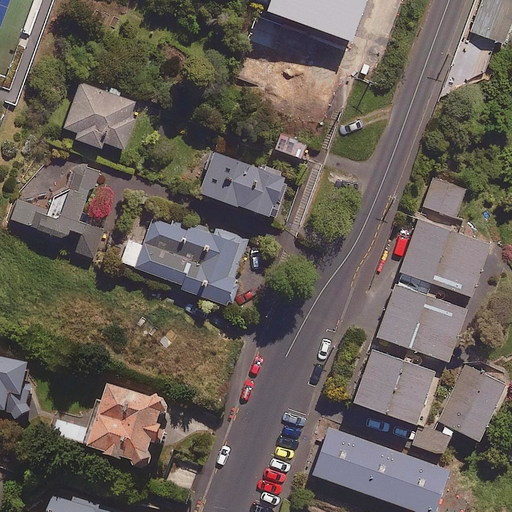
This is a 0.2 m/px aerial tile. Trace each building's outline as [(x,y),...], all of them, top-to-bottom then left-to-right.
[(273,0),(272,4),(357,35),(370,0),(273,0)] [(511,0),(481,0),(470,30),(503,42),(511,17),(511,0)] [(309,36),(265,19),(257,40),(275,47),(258,90),(293,104),(298,93),(307,96),(322,58),(311,54),(312,51),(304,48),(309,36)] [(134,99),(80,79),(61,130),(100,145),(103,139),(124,146),(135,115),(129,113),(134,99)] [(307,142),(280,133),(275,147),(302,157),(307,142)] [(286,174),(213,150),(200,189),(273,214),(286,174)] [(55,194),(49,210),(17,199),(11,217),(65,237),(69,226),(83,231),(77,250),(94,257),(104,229),(78,219),(96,169),(78,163),(70,187),(55,194)] [(466,187),(434,176),(401,269),(471,294),(490,242),(458,230),(463,216),(457,214),(466,187)] [(227,303),(250,238),(217,226),(215,233),(152,211),(140,243),(129,238),(121,260),(183,283),(182,287),(227,303)] [(467,306),(397,281),(377,334),(448,359),(467,306)] [(188,313),(194,296),(179,290),(176,296),(162,290),(152,316),(135,310),(131,319),(112,312),(109,321),(69,306),(61,329),(125,353),(123,360),(147,369),(149,364),(188,378),(198,353),(204,355),(215,323),(188,313)] [(435,368),(371,346),(352,399),(416,421),(435,368)] [(0,410),(9,412),(14,420),(32,409),(28,402),(31,386),(24,385),(28,363),(0,357),(0,410)] [(455,427),(480,439),(506,382),(465,363),(439,420),(437,419),(432,429),(424,425),(416,443),(442,456),(455,427)] [(88,445),(86,449),(131,463),(134,468),(152,458),(149,451),(151,444),(155,446),(162,425),(157,423),(160,415),(165,414),(169,409),(167,399),(159,396),(152,398),(108,384),(93,431),(58,420),(54,434),(88,445)] [(433,511),(449,469),(328,425),(311,471),(423,511),(433,511)] [(126,511),(57,489),(49,511),(19,511),(17,511),(16,511),(126,511)]
